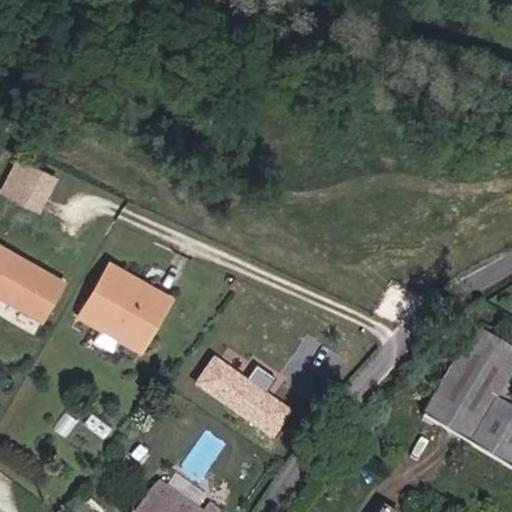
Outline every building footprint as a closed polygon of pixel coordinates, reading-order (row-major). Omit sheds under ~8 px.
[(44,211),(63,175),(21,154),(2,189),(44,211)] [(0,296),(42,321),(63,284),(11,253),(0,272),(0,296)] [(170,299),(109,263),(78,316),(139,352),(170,299)] [(511,468),(511,410),(508,408),(494,400),(511,370),(511,352),(474,329),(422,417),(511,470),(511,468)] [(250,386),(219,364),(201,389),(277,442),(294,417),(271,401),(281,385),(261,371),(250,386)] [(508,408),(511,401),(511,370),(494,400),(508,408)] [(217,511),(219,510),(209,503),(203,511),(157,481),(135,511),(217,511)]
